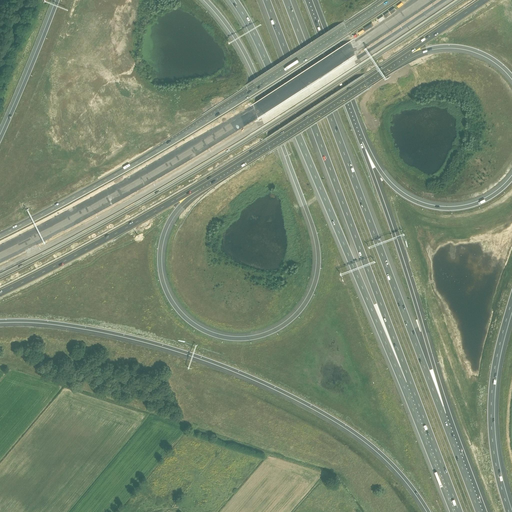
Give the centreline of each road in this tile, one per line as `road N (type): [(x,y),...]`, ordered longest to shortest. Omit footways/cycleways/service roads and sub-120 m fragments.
road 1 (motorway): [(205,0),(249,61),(318,256),(308,297),(272,332),(237,339),(193,324),(168,296),(159,257),(167,224),(208,178)]
road 2 (motorway): [(0,274),(160,188),(453,0)]
road 3 (motorway): [(424,0),(204,144),(0,256)]
road 4 (motorway): [(0,321),(102,331),(255,378),(353,431),(400,472),(428,511)]
road 5 (motorway): [(443,417),(286,0)]
road 6 (motorway): [(373,14),(159,151),(0,236)]
road 7 (motorway): [(234,0),(408,378)]
road 8 (motorway): [(266,0),(408,378)]
road 9 (motorway): [(443,417),(419,315),(360,142)]
road 10 (motorway): [(0,291),(208,178)]
road 11 (motorway): [(508,511),(491,391),(511,300)]
road 12 (motorway): [(208,178),(382,67)]
road 13 (motorway): [(511,177),(470,205),(426,205),(389,182),(360,142)]
road 14 (motorway): [(57,0),(0,142)]
road 15 (motorway): [(360,142),(306,0)]
road 16 (motorway): [(408,378),(457,511)]
road 17 (motorway): [(382,67),(447,46),(480,52),(511,76)]
